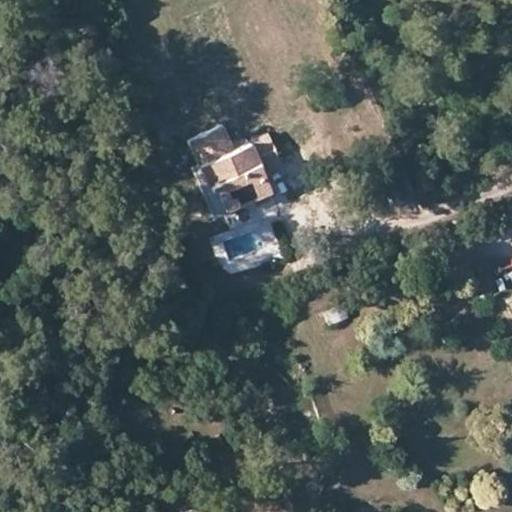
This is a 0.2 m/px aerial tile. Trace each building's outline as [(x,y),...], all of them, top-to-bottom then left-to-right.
[(162,81),(140,88),(145,103),(167,96),(162,81)] [(196,164),(232,148),(222,124),(186,140),(196,164)] [(251,181),(264,175),(249,141),(232,148),(196,164),(207,188),(212,186),(224,213),(258,198),(251,181)] [(213,218),(224,213),(212,186),(207,188),(196,164),(190,167),(213,218)] [(271,192),(264,175),(251,181),(258,198),(271,192)]
